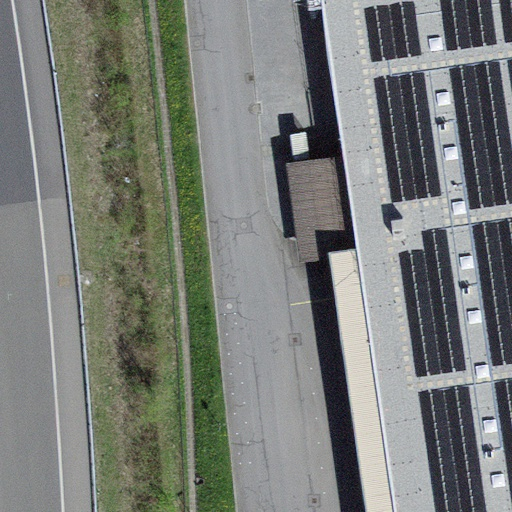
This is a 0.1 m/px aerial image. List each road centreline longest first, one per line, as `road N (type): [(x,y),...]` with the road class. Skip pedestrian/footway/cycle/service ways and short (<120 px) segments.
road 1 (trunk): [(28,511),(0,137)]
road 2 (trunk): [(37,375),(23,189),(0,80)]
road 3 (trunk): [(37,375),(70,511)]
